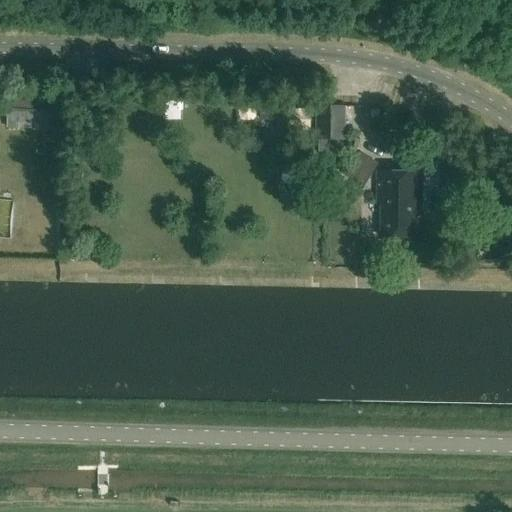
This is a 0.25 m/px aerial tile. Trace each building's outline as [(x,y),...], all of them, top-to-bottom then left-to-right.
[(62,99),(7,97),(7,119),(7,130),(61,131),(62,99)] [(183,102),(183,126),(202,126),(202,102),(183,102)] [(347,107),(317,106),(317,140),(346,141),(347,107)] [(260,128),(277,130),(279,113),(263,111),(260,128)] [(379,163),(360,152),(346,176),(364,188),(379,163)] [(423,175),(377,175),(377,207),(382,207),(381,241),(422,241),(422,217),(420,217),(420,205),(423,205),(423,175)] [(511,192),(500,193),(500,207),(511,207),(511,192)] [(96,233),(116,231),(114,214),(94,216),(96,233)]
